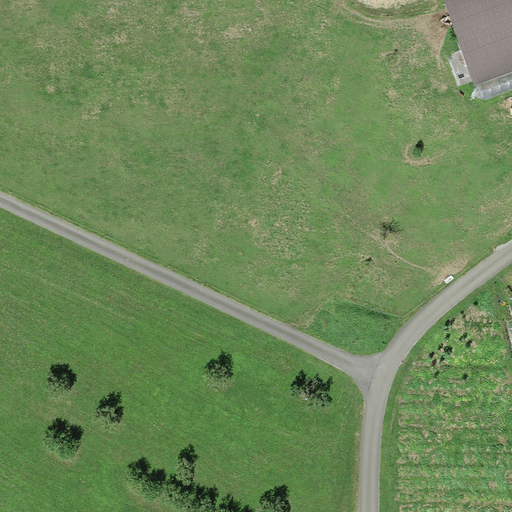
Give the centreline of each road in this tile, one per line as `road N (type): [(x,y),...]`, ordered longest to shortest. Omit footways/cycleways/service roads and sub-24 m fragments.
road 1 (track): [(0,198),(376,381)]
road 2 (residential): [(511,250),(411,326),(376,381),(365,511)]
